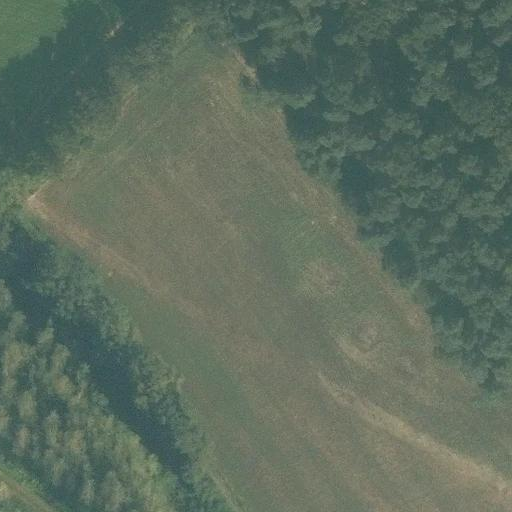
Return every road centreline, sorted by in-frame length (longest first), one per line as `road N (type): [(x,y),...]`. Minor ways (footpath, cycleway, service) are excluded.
road 1 (track): [(176,0),(0,174)]
road 2 (track): [(511,139),(361,0)]
